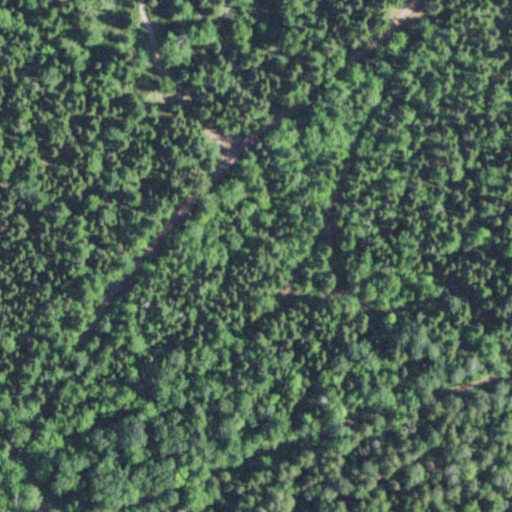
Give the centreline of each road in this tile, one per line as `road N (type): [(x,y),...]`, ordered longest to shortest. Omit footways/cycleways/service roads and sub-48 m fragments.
road 1 (track): [(40,511),(261,304),(383,93),(413,0)]
road 2 (track): [(0,475),(175,190),(370,0)]
road 3 (track): [(112,511),(511,368)]
